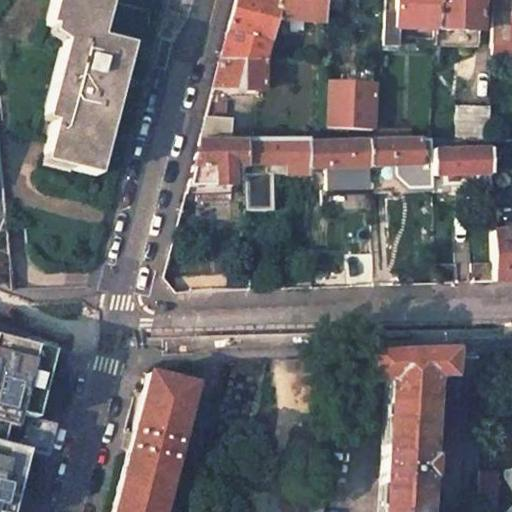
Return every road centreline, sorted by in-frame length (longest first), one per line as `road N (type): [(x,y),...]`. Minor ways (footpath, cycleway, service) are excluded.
road 1 (residential): [(113,327),(511,313)]
road 2 (residential): [(195,0),(113,327)]
road 3 (residential): [(113,327),(65,511)]
